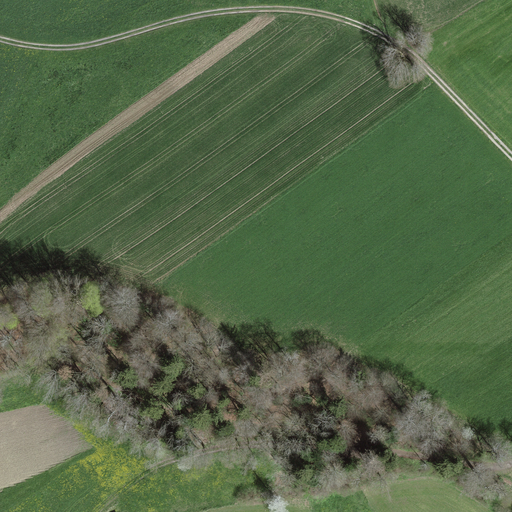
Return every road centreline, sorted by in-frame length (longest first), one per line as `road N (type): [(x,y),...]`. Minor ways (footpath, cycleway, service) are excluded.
road 1 (track): [(0,41),(86,49),(233,12),(352,23),(385,38),(511,154)]
road 2 (track): [(96,511),(160,464),(218,448),(310,446),(511,463)]
